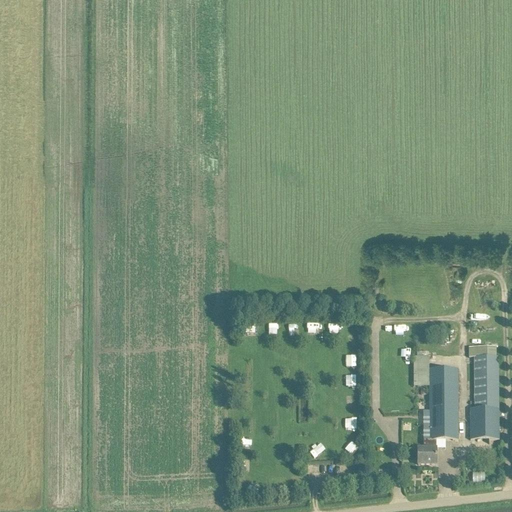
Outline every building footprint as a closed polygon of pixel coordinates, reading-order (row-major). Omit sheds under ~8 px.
[(248,313),(247,326),(258,326),(259,313),(248,313)] [(290,314),(290,325),(300,324),(300,314),(290,314)] [(312,314),(312,322),(322,322),(321,314),(312,314)] [(359,322),(350,325),(355,338),(364,334),(359,322)] [(474,348),(469,348),(469,358),(474,358),(475,410),(471,410),(470,431),(470,441),(499,441),(499,431),(500,410),(499,357),(496,357),(487,357),(487,348),(474,348)] [(429,367),(429,441),(435,441),(459,441),(457,367),(429,367)] [(348,387),(348,395),(359,395),(358,387),(348,387)] [(349,420),(359,420),(359,409),(350,409),(349,420)] [(341,440),(355,448),(361,437),(346,430),(341,440)] [(316,449),(325,443),(320,435),(311,441),(316,449)] [(435,441),(429,441),(424,441),(424,449),(418,449),(418,465),(436,465),(436,449),(435,449),(435,441)]
